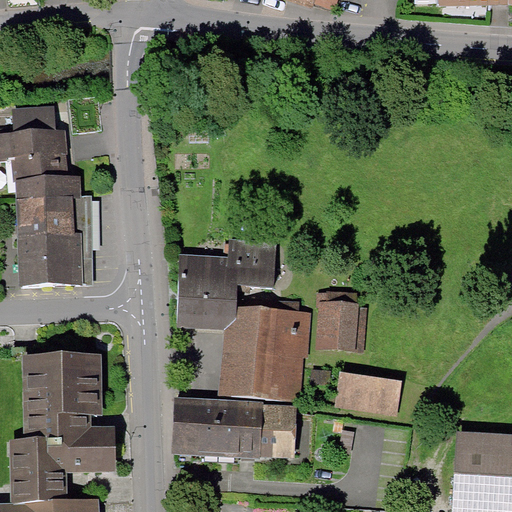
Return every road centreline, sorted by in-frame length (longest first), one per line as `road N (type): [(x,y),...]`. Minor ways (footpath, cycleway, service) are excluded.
road 1 (tertiary): [(511,48),(142,14)]
road 2 (tertiary): [(142,14),(127,90),(142,306)]
road 3 (tertiary): [(142,306),(156,511)]
road 4 (residential): [(142,14),(0,23)]
road 5 (residential): [(0,310),(142,306)]
